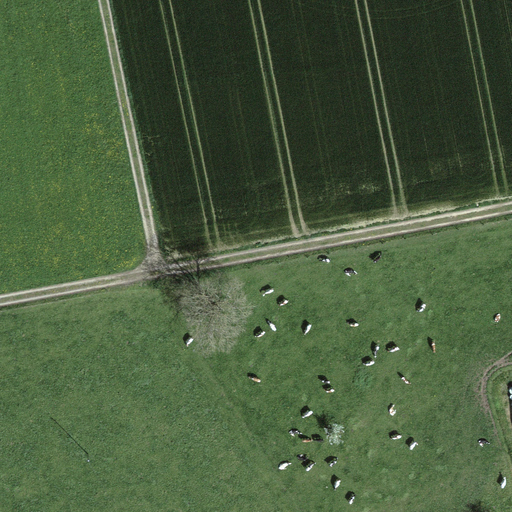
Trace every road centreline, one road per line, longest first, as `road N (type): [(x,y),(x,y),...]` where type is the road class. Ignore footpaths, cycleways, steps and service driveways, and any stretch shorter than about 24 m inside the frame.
road 1 (track): [(511,210),(0,305)]
road 2 (track): [(157,277),(102,0)]
